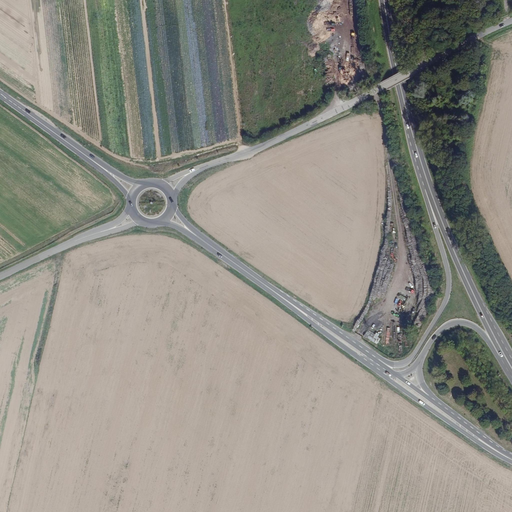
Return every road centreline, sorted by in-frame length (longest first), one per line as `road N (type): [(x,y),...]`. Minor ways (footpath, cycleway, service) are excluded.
road 1 (primary): [(416,148),(448,294),(410,359),(394,365),(370,356)]
road 2 (primary): [(499,345),(416,148)]
road 3 (unclassified): [(383,87),(189,172)]
road 4 (primary): [(363,361),(511,459)]
road 5 (primary): [(416,148),(384,0)]
road 6 (unclassified): [(383,87),(511,21)]
road 7 (primary): [(420,360),(438,330),(460,321),(482,332),(511,377)]
road 8 (primary): [(106,170),(0,93)]
road 9 (primary): [(370,356),(265,284)]
road 10 (primary): [(265,284),(363,361)]
